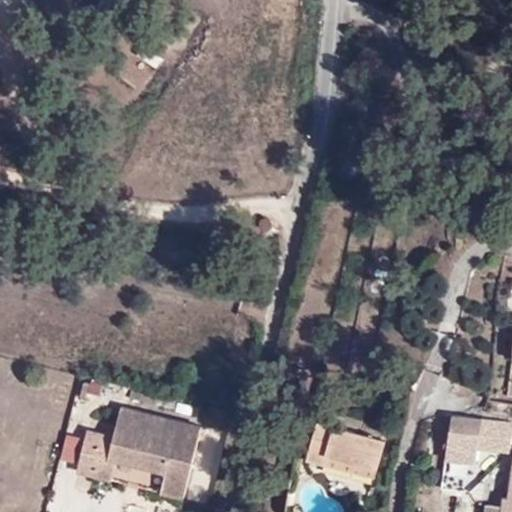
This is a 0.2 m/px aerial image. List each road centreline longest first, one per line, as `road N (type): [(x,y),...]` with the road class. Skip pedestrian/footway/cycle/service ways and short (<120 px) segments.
road 1 (unclassified): [(232,511),(304,213),(337,0)]
road 2 (unknown): [(401,511),(450,292)]
